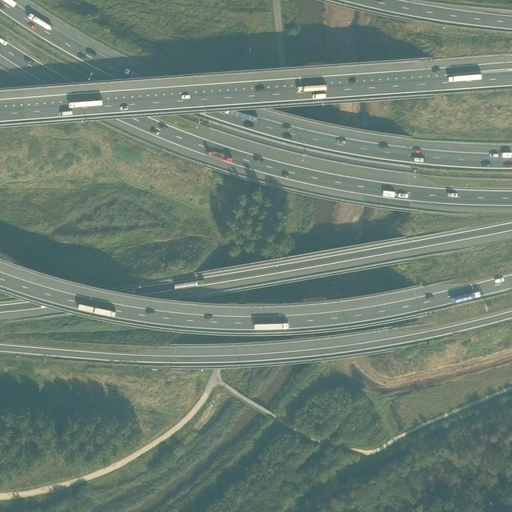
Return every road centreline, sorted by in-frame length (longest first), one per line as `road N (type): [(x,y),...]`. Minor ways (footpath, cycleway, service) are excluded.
road 1 (motorway): [(511,160),(405,154),(281,129),(130,78),(0,1)]
road 2 (motorway): [(0,46),(87,97),(238,156),(347,183),(511,199)]
road 3 (trunk): [(0,277),(118,311),(235,323),(359,316),(511,282)]
road 4 (motorway): [(0,310),(511,226)]
road 5 (motorway): [(0,348),(173,358),(286,354),(511,313)]
road 6 (motorway): [(426,84),(0,114)]
road 7 (track): [(276,0),(285,155),(214,380)]
road 8 (track): [(214,380),(189,415),(139,453),(63,485),(0,496)]
road 9 (trunk): [(511,24),(373,0)]
